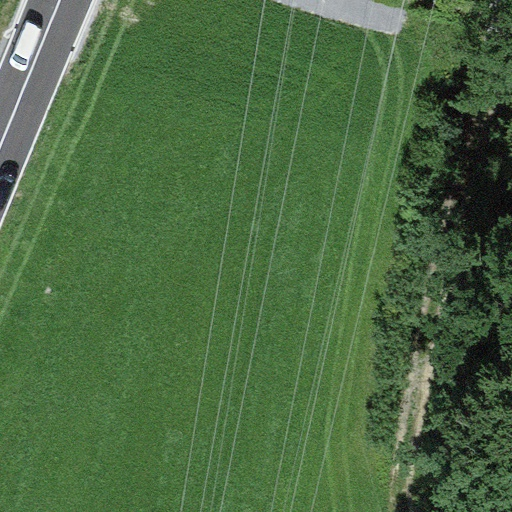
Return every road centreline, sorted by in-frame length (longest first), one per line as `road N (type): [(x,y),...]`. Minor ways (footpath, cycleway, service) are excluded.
road 1 (track): [(511,11),(405,441)]
road 2 (tertiary): [(61,0),(0,155)]
